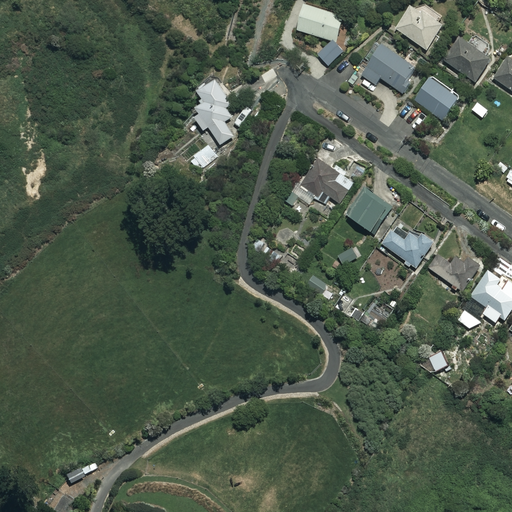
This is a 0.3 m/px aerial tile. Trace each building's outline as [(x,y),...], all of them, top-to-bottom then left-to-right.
[(344,14),(306,3),(298,28),(336,40),(344,14)] [(439,20),(442,15),(425,4),(421,9),(412,3),(395,28),(427,49),(444,24),(439,20)] [(492,57),(460,36),(444,60),(476,81),(492,57)] [(345,52),(336,41),(318,56),(327,67),(345,52)] [(381,77),(405,94),(414,80),(409,77),(417,66),(383,43),(361,74),(377,84),(381,77)] [(511,58),(509,56),(494,78),(511,89),(511,58)] [(461,97),(431,75),(414,98),(445,120),(461,97)] [(233,103),(217,78),(199,90),(206,101),(194,108),(202,120),(205,118),(222,145),(235,137),(225,121),(233,116),(227,107),(233,103)] [(219,158),(209,145),(195,156),(197,158),(191,162),(196,169),(199,166),(202,171),(219,158)] [(310,205),(315,197),(326,204),(332,196),(341,203),(355,182),(319,157),(314,164),(311,162),(285,201),(293,207),(299,198),(310,205)] [(366,170),(357,165),(351,175),(360,180),(366,170)] [(390,204),(366,188),(349,215),(373,230),(390,204)] [(392,229),(382,243),(406,260),(404,263),(410,267),(412,264),(416,267),(435,240),(423,232),(419,237),(411,232),(406,239),(392,229)] [(285,250),(289,243),(275,233),(270,240),(285,250)] [(439,254),(430,268),(453,284),(451,287),(457,291),(459,288),(462,290),(480,263),(461,251),(453,263),(439,254)] [(457,320),(471,328),(483,322),(479,320),(483,313),(497,322),(501,314),(506,317),(511,307),(511,280),(508,279),(507,281),(488,269),(457,320)] [(449,364),(441,349),(428,356),(437,371),(449,364)] [(72,511),(76,505),(61,496),(52,511),(72,511)]
